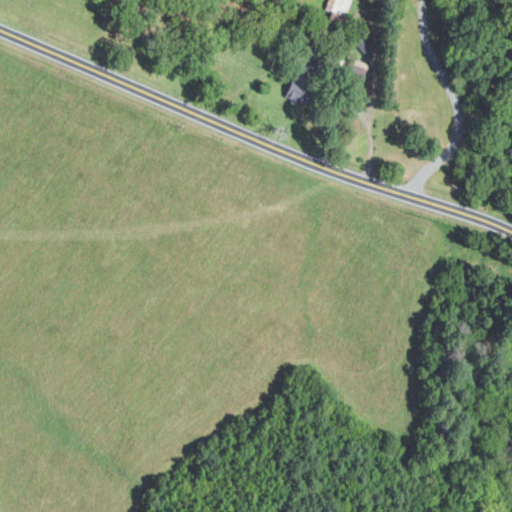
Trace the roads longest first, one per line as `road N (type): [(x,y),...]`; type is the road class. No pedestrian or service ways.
road 1 (residential): [(511,233),(0,27)]
road 2 (residential): [(420,0),(436,68),(455,103),(455,142),(407,192)]
